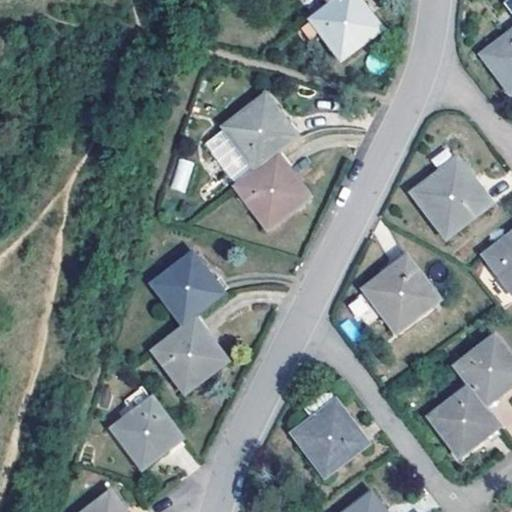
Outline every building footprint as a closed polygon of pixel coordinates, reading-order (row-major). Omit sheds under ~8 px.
[(331,8),(314,20),(347,65),(389,35),(378,18),(370,17),(367,13),(365,10),(356,0),(340,0),(330,7),(331,8)] [(356,0),(365,10),(371,4),(367,0),(356,0)] [(511,34),(485,54),(511,90),(511,34)] [(279,152),(296,138),(283,119),(269,99),(226,130),(207,144),(239,187),(241,186),(259,173),(257,171),(281,154),(279,152)] [(259,173),(241,186),(270,227),(312,197),(294,171),(281,154),(257,171),(259,173)] [(169,191),(185,195),(194,162),(177,158),(169,191)] [(461,158),(416,190),(450,235),(493,203),(461,158)] [(511,235),(488,254),(511,287),(511,235)] [(195,314),(224,293),(212,277),(196,254),(154,285),(185,326),(198,318),(195,314)] [(410,258),(367,289),(397,331),(441,300),(410,258)] [(362,295),(347,304),(361,326),(376,316),(362,295)] [(230,361),(198,318),(185,326),(187,328),(158,351),(187,391),(230,361)] [(511,358),(496,337),(456,366),(471,386),(469,387),(484,405),(504,391),(511,385),(511,358)] [(482,407),(484,405),(469,387),(429,417),(460,457),(482,440),(499,428),(482,407)] [(186,438),(155,398),(118,426),(146,466),(186,438)] [(339,403),(296,434),(327,476),(369,445),(339,403)] [(124,511),(111,494),(87,511),(124,511)] [(387,511),(374,494),(348,511),(387,511)]
